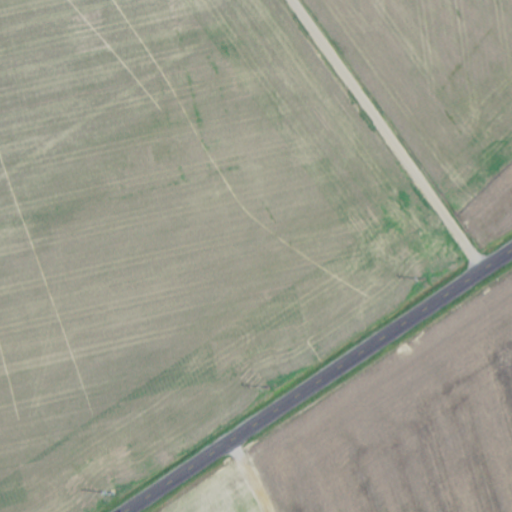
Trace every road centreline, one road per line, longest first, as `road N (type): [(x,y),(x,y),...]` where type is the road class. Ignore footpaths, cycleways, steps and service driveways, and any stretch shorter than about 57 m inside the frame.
road 1 (secondary): [(126,511),(511,251)]
road 2 (residential): [(484,271),(290,0)]
